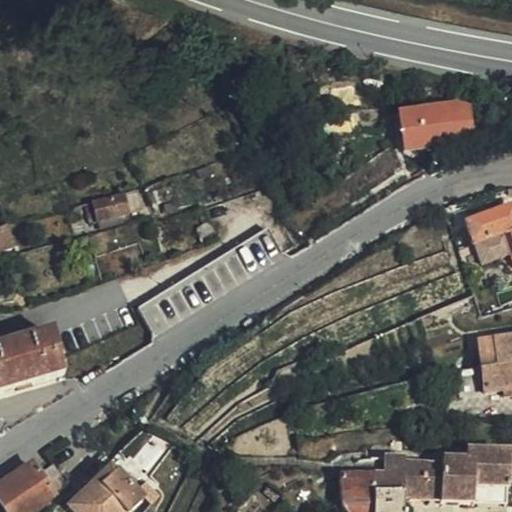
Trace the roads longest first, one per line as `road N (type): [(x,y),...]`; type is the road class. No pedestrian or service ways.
road 1 (residential): [(511,173),(428,192),(0,452)]
road 2 (tertiary): [(250,0),(352,30),(511,60)]
